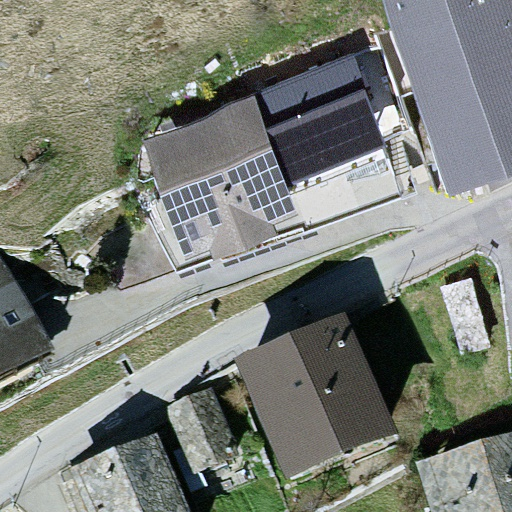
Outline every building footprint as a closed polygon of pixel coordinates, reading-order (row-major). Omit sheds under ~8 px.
[(511,0),(385,0),(446,173),(511,150),(511,0)] [(388,124),(358,57),(276,94),(306,161),(388,124)] [(136,140),(183,245),(294,196),(247,91),(136,140)] [(445,291),(462,360),(486,354),(470,285),(445,291)] [(0,376),(36,358),(0,287),(0,376)] [(233,381),(283,499),(386,456),(337,338),(233,381)] [(231,453),(209,399),(170,414),(192,469),(231,453)] [(511,511),(511,452),(416,480),(424,511),(511,511)] [(68,487),(77,511),(176,511),(154,453),(68,487)]
